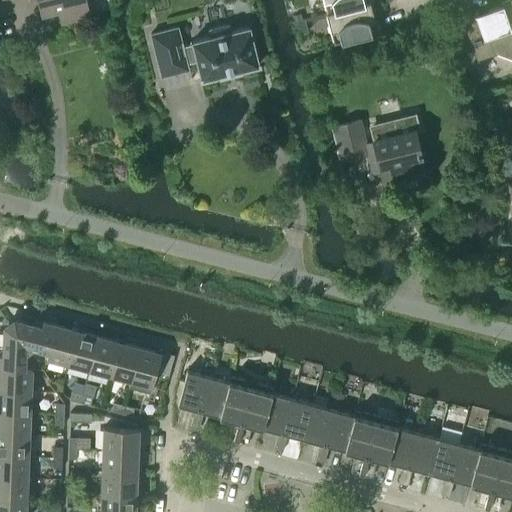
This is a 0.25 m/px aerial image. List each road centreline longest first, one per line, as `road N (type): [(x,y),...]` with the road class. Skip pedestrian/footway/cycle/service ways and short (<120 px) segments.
road 1 (unclassified): [(511,333),(0,200)]
road 2 (residential): [(430,506),(170,437),(168,511)]
